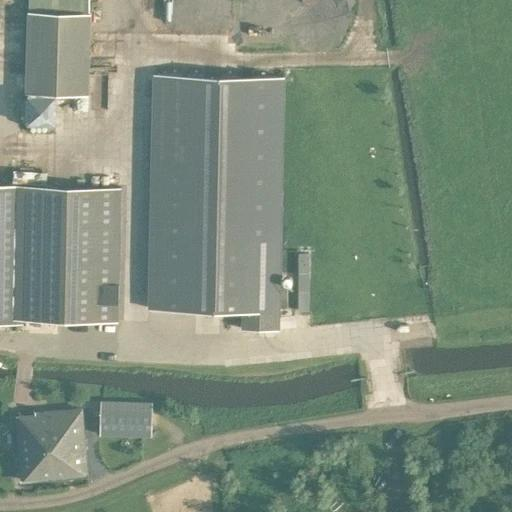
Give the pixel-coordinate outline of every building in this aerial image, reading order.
[(26,94),(88,96),(90,14),(29,12),(26,94)] [(90,108),(110,109),(111,74),(91,73),(90,108)] [(156,74),(152,309),(243,310),(243,328),(277,329),(281,76),(156,74)] [(118,322),(119,273),(120,187),(0,185),(0,323),(22,324),(22,320),(118,322)] [(310,274),(299,274),(299,310),(311,310),(310,274)] [(101,407),(99,449),(151,450),(151,432),(174,432),(174,411),(152,410),(152,409),(101,407)] [(21,481),(68,477),(86,475),(87,474),(82,410),(35,414),(17,416),(21,481)]
